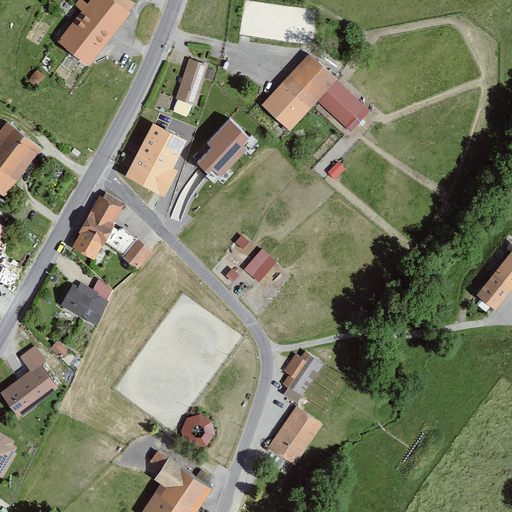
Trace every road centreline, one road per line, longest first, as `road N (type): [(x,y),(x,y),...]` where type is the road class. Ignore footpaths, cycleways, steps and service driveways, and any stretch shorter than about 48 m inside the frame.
road 1 (residential): [(97,171),(263,341),(261,393),(222,511)]
road 2 (secondary): [(0,342),(97,171)]
road 3 (secondary): [(97,171),(176,0)]
